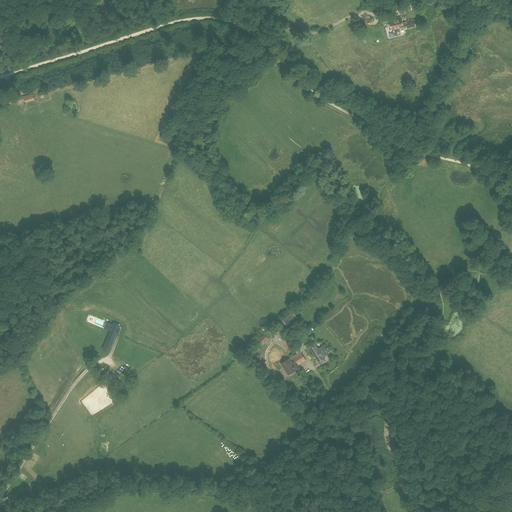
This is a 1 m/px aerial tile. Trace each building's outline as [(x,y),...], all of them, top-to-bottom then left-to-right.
[(411,9),(410,6),(398,9),(399,15),(405,13),(404,11),(411,9)] [(404,22),(402,23),(401,19),(388,22),(389,27),(391,26),(392,30),(400,28),(401,30),(415,27),(414,22),(404,24),(404,22)] [(117,327),(113,325),(110,330),(103,349),(108,351),(115,332),(117,327)] [(289,340),(284,333),(281,336),(285,343),(286,342),(288,347),(292,344),(289,340)] [(314,342),(309,346),(320,363),(325,360),(323,356),(330,352),(325,344),(318,349),(314,342)] [(306,360),(301,353),(293,358),(295,361),(296,361),(298,364),(306,360)] [(296,370),(289,359),(281,364),(284,367),(289,374),(296,370)] [(123,373),(123,374),(127,376),(130,368),(118,364),(116,370),(123,373)]
